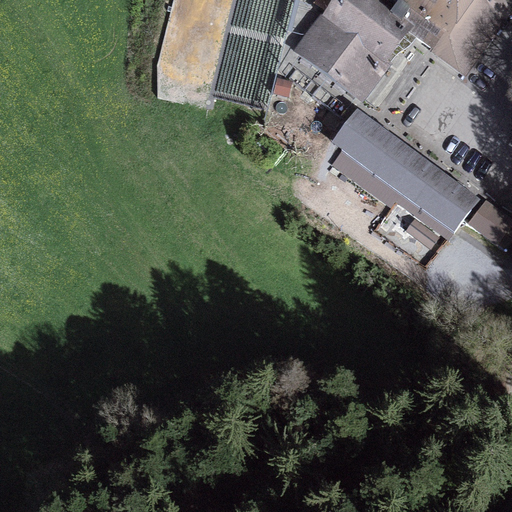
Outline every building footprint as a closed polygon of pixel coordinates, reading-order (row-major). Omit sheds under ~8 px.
[(264,106),(288,0),(179,0),(161,83),(264,106)] [(358,98),(407,32),(363,0),(339,0),(299,54),(358,98)] [(363,0),(407,32),(430,50),(429,52),(462,77),(504,17),(503,14),(483,0),(363,0)] [(503,126),(426,69),(388,119),(465,176),(503,126)] [(342,150),(402,194),(400,197),(446,230),(448,228),(455,233),(473,210),(360,127),(342,150)]
